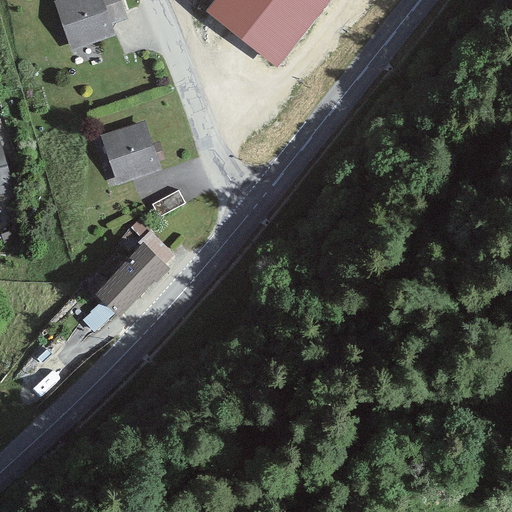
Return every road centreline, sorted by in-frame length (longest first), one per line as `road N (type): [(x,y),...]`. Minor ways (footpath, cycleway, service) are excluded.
road 1 (secondary): [(0,449),(248,210),(420,0)]
road 2 (track): [(236,511),(310,481),(407,419),(511,382)]
